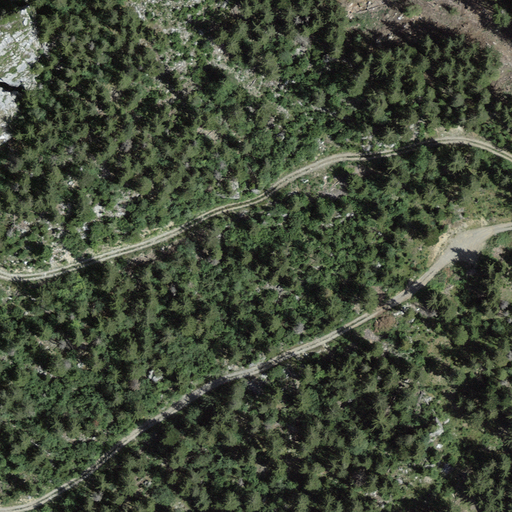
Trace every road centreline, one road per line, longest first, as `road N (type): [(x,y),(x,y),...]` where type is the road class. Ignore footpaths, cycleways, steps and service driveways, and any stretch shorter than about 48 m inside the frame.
road 1 (track): [(511,227),(484,234),(346,329),(270,366),(218,379),(55,496),(0,511)]
road 2 (track): [(511,159),(450,141),(388,156),(331,158),(168,237),(49,274),(0,275)]
